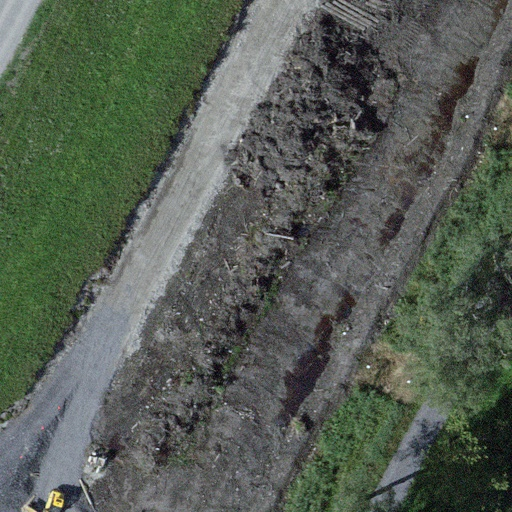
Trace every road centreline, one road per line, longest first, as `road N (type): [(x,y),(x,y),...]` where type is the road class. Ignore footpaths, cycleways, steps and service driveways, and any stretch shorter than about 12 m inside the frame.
road 1 (track): [(54,474),(286,0)]
road 2 (track): [(511,282),(384,511)]
